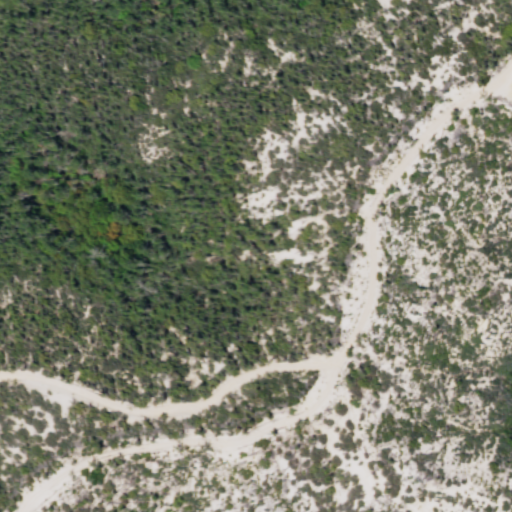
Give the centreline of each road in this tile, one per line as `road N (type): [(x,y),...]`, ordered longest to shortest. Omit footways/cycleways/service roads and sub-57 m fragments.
road 1 (track): [(495,92),(471,95),(424,130),(359,203),(362,311),(339,367),(237,379),(201,407),(134,417),(25,374),(0,377)]
road 2 (track): [(339,367),(326,395),(298,419),(232,446),(158,443),(71,465),(11,511)]
